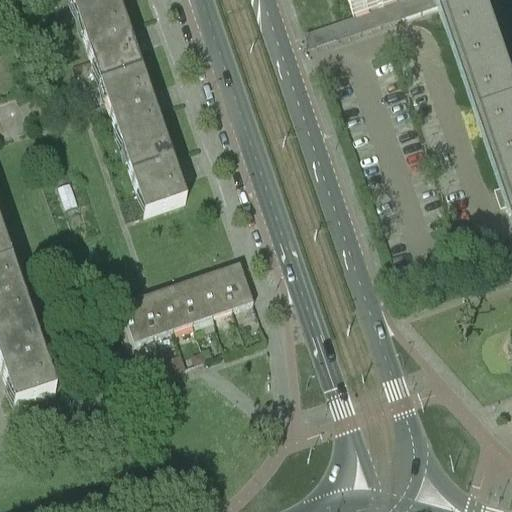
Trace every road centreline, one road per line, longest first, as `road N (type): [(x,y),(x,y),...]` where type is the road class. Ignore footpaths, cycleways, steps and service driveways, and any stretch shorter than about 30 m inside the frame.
road 1 (tertiary): [(198,0),(349,426),(356,505)]
road 2 (tertiary): [(405,507),(405,407),(266,0)]
